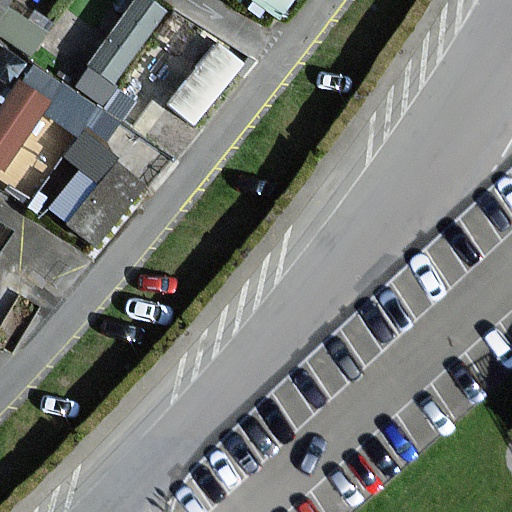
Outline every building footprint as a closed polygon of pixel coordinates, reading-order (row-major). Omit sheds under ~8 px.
[(9,0),(0,0),(0,37),(30,57),(44,34),(4,8),(9,0)] [(163,14),(142,0),(131,0),(83,67),(110,87),(163,14)] [(291,0),(246,0),(276,21),(291,0)] [(241,67),(213,44),(162,105),(190,128),(241,67)] [(0,172),(48,104),(14,81),(0,101),(0,172)] [(113,123),(95,110),(83,126),(101,139),(113,123)] [(115,162),(81,133),(60,157),(95,186),(113,164),(115,162)] [(142,188),(113,164),(95,186),(62,226),(91,250),(142,188)]
